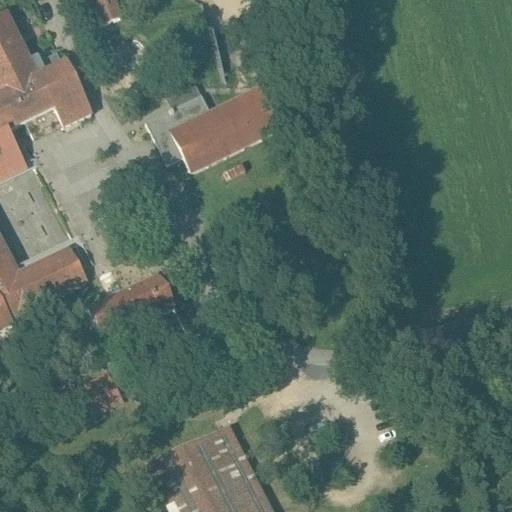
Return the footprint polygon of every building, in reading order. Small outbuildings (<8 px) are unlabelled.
[(120,21),(111,0),(89,0),(101,29),(120,21)] [(0,77),(25,65),(3,23),(0,24),(0,77)] [(9,288),(0,271),(0,183),(21,173),(4,141),(23,132),(31,147),(59,132),(60,135),(90,120),(64,69),(60,71),(54,60),(38,69),(43,80),(34,84),(25,65),(0,77),(0,342),(9,338),(7,332),(15,328),(22,342),(45,330),(37,316),(84,292),(66,258),(9,288)] [(257,91),(209,116),(195,84),(164,99),(170,112),(146,124),(167,167),(181,161),(189,177),(205,169),(206,170),(208,169),(207,168),(223,160),(224,161),(226,160),(225,159),(241,151),(242,152),(244,151),(243,150),(259,142),(259,143),(261,142),(261,141),(278,132),(257,91)] [(156,284),(140,292),(157,323),(172,316),(156,284)] [(140,292),(82,321),(99,353),(157,323),(140,292)] [(189,317),(175,325),(187,347),(201,340),(189,317)] [(85,394),(73,400),(77,407),(51,420),(61,440),(120,410),(106,383),(85,394)] [(214,439),(145,473),(163,511),(267,511),(228,432),(214,439)]
